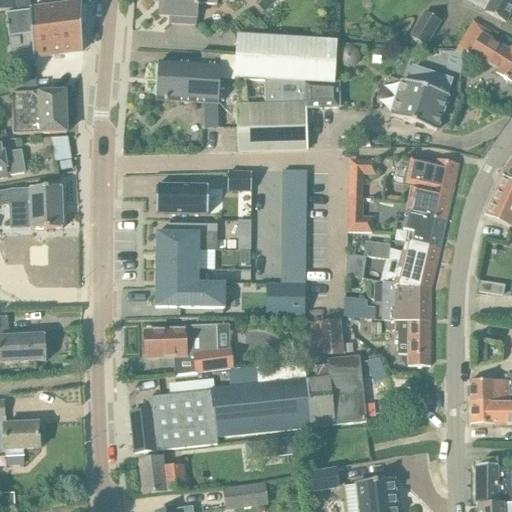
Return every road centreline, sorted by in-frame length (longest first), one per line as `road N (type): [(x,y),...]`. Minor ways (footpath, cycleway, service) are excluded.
road 1 (residential): [(111,511),(98,340),(112,0)]
road 2 (residential): [(456,511),(457,275),(471,205),(511,135)]
